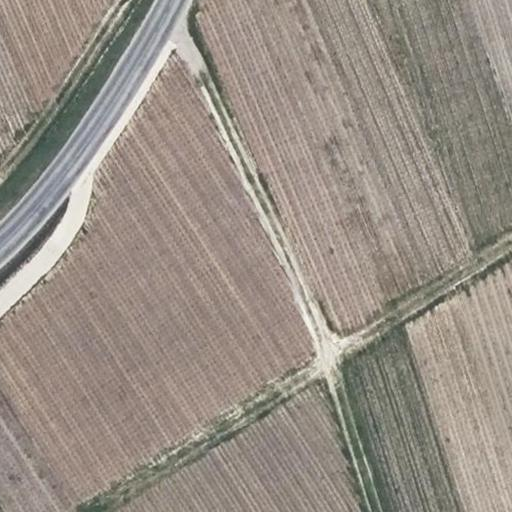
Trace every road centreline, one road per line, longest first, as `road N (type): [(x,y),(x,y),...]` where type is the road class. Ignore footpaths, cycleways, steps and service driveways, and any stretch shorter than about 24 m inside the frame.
road 1 (track): [(161,17),(326,346),(377,511)]
road 2 (tertiary): [(169,0),(131,77),(0,242)]
road 3 (track): [(0,295),(49,249),(81,202),(76,151)]
